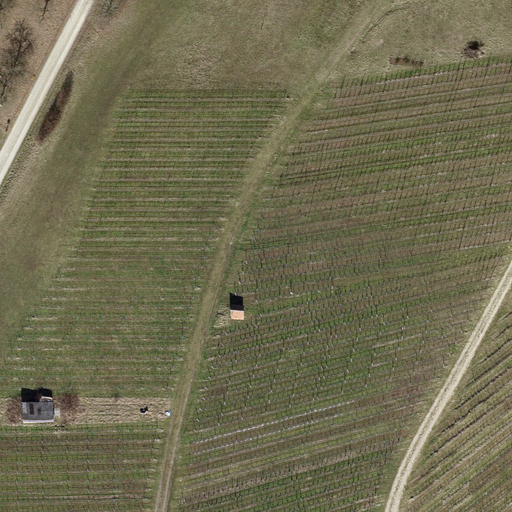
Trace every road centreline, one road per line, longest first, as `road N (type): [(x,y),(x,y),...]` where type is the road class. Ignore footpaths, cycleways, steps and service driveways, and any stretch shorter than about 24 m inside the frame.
road 1 (track): [(394,511),(511,283)]
road 2 (track): [(168,511),(216,313)]
road 3 (track): [(0,172),(87,0)]
